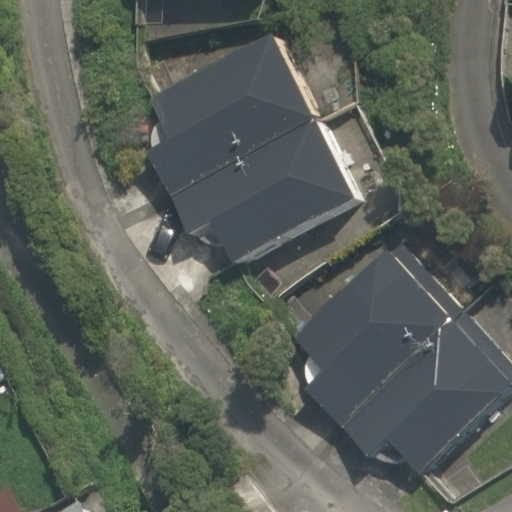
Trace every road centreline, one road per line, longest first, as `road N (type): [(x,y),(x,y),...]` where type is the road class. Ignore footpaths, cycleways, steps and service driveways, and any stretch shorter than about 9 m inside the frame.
road 1 (residential): [(333,511),(121,268),(54,110),(25,0)]
road 2 (residential): [(511,206),(477,151),(464,101),(461,40),(469,0)]
